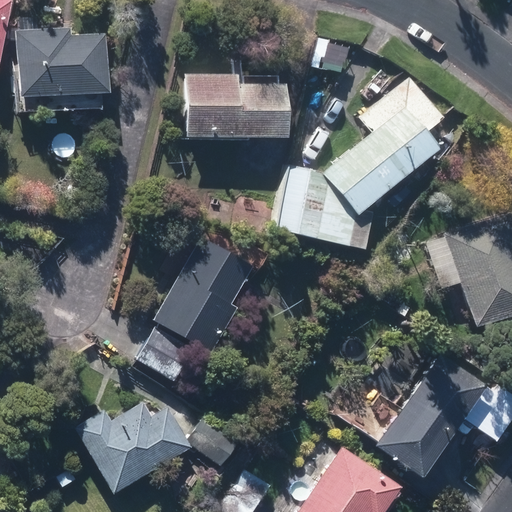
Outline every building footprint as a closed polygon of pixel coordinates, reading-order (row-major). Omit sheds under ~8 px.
[(0,0),(0,58),(14,0),(0,0)] [(20,27),(23,89),(111,85),(108,29),(71,31),(71,25),(20,27)] [(187,70),(188,129),(288,129),(288,79),(237,80),(237,70),(187,70)] [(325,167),(326,169),(289,161),(276,222),(365,241),(373,207),(363,205),(363,204),(441,141),(428,125),(442,113),(409,72),(360,112),(373,128),(325,167)] [(511,217),(508,207),(445,229),(476,318),(511,305),(511,217)] [(202,233),(154,314),(162,319),(151,338),(199,366),(238,301),(231,297),(251,262),(202,233)] [(378,437),(423,468),(487,377),(442,346),(378,437)] [(78,422),(115,485),(192,441),(169,401),(152,411),(145,399),(114,417),(107,405),(78,422)] [(236,445),(210,412),(189,428),(215,461),(236,445)] [(344,442),(295,511),(370,511),(373,508),(378,511),(400,480),(344,442)]
